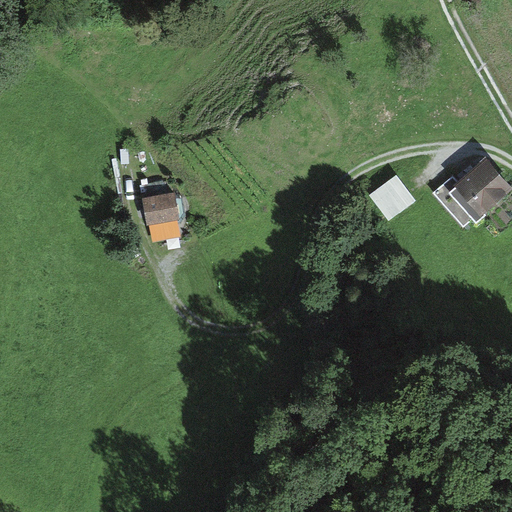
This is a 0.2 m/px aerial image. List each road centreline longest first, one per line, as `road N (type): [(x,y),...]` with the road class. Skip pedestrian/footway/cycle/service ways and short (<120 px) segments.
road 1 (track): [(511,166),(470,148),(444,149),(364,173),(338,194),(321,227),(303,295),(282,321),(242,333),(186,313),(159,262),(153,230)]
road 2 (track): [(447,0),(511,119)]
